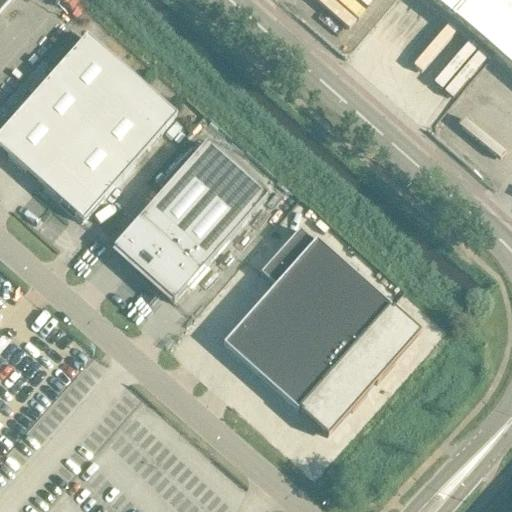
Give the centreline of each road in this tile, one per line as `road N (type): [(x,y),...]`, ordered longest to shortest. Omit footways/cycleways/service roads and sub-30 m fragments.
road 1 (unclassified): [(0,241),(306,511)]
road 2 (tertiary): [(511,253),(222,0)]
road 3 (unknown): [(186,511),(95,430)]
